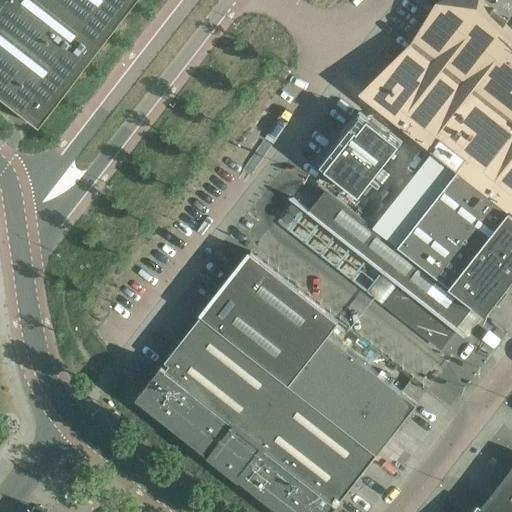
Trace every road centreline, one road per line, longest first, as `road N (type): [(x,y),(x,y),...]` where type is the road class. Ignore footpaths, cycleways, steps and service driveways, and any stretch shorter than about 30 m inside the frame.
road 1 (unclassified): [(118,349),(342,55)]
road 2 (unclassified): [(24,270),(236,0)]
road 3 (unknown): [(239,190),(483,406)]
road 4 (unclassified): [(188,0),(18,213)]
road 5 (unclassified): [(400,511),(511,370)]
road 6 (unclassified): [(198,511),(73,415)]
road 7 (unclassified): [(73,415),(34,342),(24,270)]
